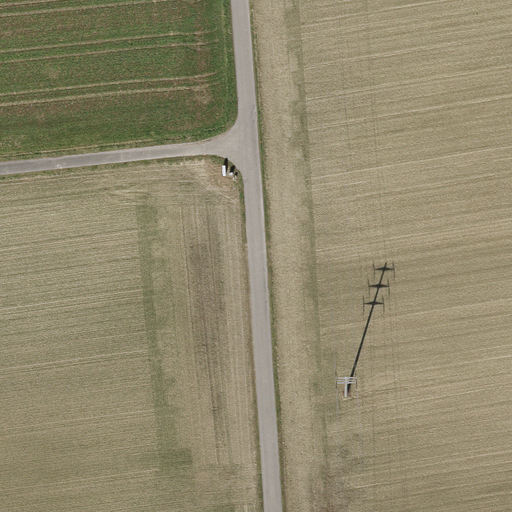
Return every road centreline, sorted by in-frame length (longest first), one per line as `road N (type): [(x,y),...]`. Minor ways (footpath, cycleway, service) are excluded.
road 1 (track): [(273,511),(238,0)]
road 2 (track): [(249,141),(0,167)]
